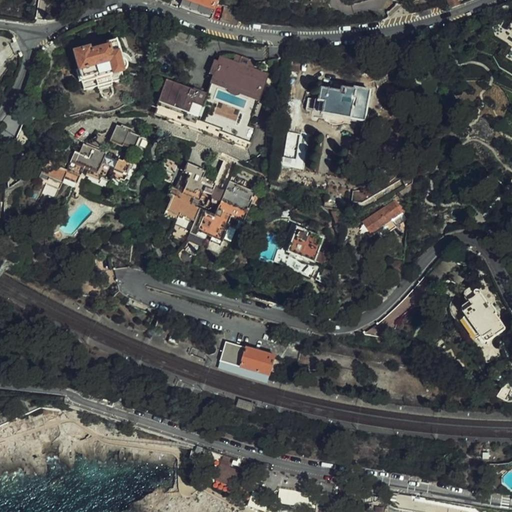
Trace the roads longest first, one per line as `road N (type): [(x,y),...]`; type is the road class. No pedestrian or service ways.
road 1 (residential): [(279,347),(137,294),(137,276),(342,327),(384,306),(445,244),(462,237),(487,249),(511,297)]
road 2 (residential): [(0,384),(71,393),(291,467),(511,506)]
road 3 (residential): [(488,0),(404,28),(295,38),(236,32),(134,0)]
